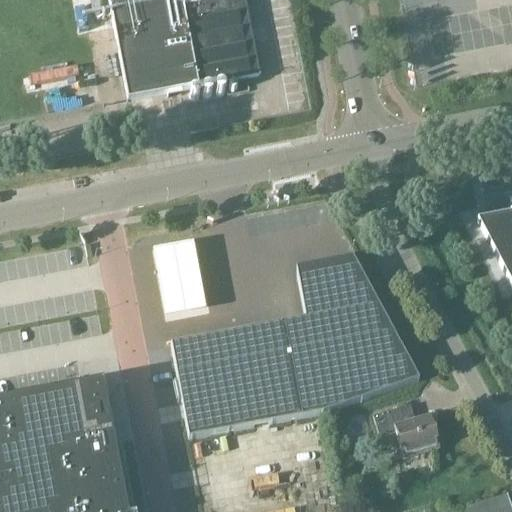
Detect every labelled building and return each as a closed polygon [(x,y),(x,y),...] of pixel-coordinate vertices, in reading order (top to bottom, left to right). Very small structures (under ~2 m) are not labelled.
[(106,0),(127,105),(197,90),(259,78),(243,0),(106,0)] [(511,291),(511,216),(476,224),(511,291)] [(191,252),(151,259),(163,321),(202,314),(191,252)] [(187,443),(322,417),(417,384),(355,268),(296,280),(304,323),(169,348),(187,443)] [(80,394),(0,409),(0,511),(124,511),(112,445),(103,397),(81,401),(80,394)] [(406,426),(402,412),(372,420),(378,438),(395,433),(403,463),(439,452),(429,419),(406,426)] [(510,511),(507,500),(464,511),(510,511)]
